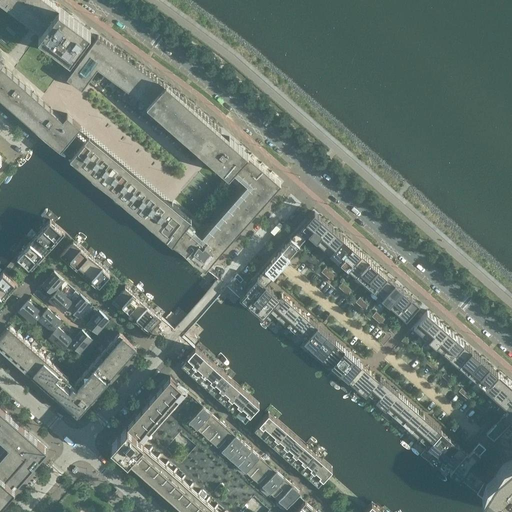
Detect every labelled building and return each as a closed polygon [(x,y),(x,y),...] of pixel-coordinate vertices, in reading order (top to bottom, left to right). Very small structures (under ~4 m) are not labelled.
[(0,0),(7,0),(6,2),(10,5),(12,2),(19,8),(17,10),(21,13),(23,11),(30,16),(28,19),(32,22),(34,19),(41,24),(39,27),(42,29),(41,31),(42,31),(59,7),(49,0),(0,0),(0,63),(2,60),(1,61),(0,59),(0,0)] [(53,39),(71,15),(59,7),(42,31),(53,39)] [(61,46),(79,22),(71,15),(53,39),(61,46)] [(73,54),(91,30),(79,22),(61,46),(73,54)] [(97,67),(112,46),(97,35),(66,77),(82,89),(98,67),(97,67)] [(104,72),(120,51),(112,46),(97,67),(98,67),(104,72)] [(112,77),(127,56),(120,51),(104,72),(112,77)] [(119,83),(134,62),(127,56),(112,77),(119,83)] [(25,85),(0,63),(3,61),(2,60),(0,63),(0,95),(9,104),(25,85)] [(126,88),(141,67),(134,62),(119,83),(126,88)] [(133,93),(149,72),(141,67),(126,88),(133,93)] [(141,99),(156,78),(149,72),(133,93),(141,99)] [(148,104),(163,83),(156,78),(141,99),(148,104)] [(155,109),(171,88),(163,83),(148,104),(155,109)] [(63,118),(50,107),(25,85),(9,104),(44,134),(60,148),(71,136),(80,125),(67,113),(63,118)] [(168,107),(178,94),(171,88),(155,109),(161,113),(166,106),(168,107)] [(170,120),(185,99),(178,94),(168,107),(170,108),(164,116),(170,120)] [(176,125),(193,105),(185,99),(170,120),(176,125)] [(183,131),(200,111),(193,105),(176,125),(183,131)] [(164,116),(170,108),(168,107),(166,106),(161,113),(164,116)] [(190,137),(207,117),(200,111),(183,131),(190,137)] [(197,142),(214,123),(207,117),(190,137),(197,142)] [(204,149),(221,129),(214,123),(197,142),(204,149)] [(248,153),(221,129),(204,149),(211,155),(231,172),(248,153)] [(172,241),(188,221),(109,155),(86,137),(70,156),(92,174),(153,225),(172,241)] [(0,167),(14,151),(0,139),(0,167)] [(202,240),(185,225),(188,222),(188,221),(172,241),(205,268),(281,182),(248,153),(231,172),(232,172),(235,168),(252,183),(202,240)] [(309,233),(322,218),(314,211),(301,226),(309,233)] [(316,240),(329,224),(322,218),(309,233),(309,234),(316,240)] [(50,219),(43,227),(58,240),(65,233),(50,219)] [(323,246),(336,231),(329,225),(329,224),(316,240),(323,246)] [(300,245),(309,234),(309,233),(301,226),(291,237),(300,245)] [(58,240),(43,227),(37,234),(52,247),(58,240)] [(330,252),(344,237),(337,231),(336,231),(323,246),(330,252)] [(52,247),(37,234),(30,241),(45,254),(52,247)] [(296,249),(299,245),(300,245),(291,237),(274,258),(257,276),(265,283),(266,284),(282,265),(292,254),(296,249)] [(339,260),(352,245),(344,237),(330,252),(339,260)] [(67,262),(81,247),(73,240),(60,255),(67,262)] [(45,254),(30,241),(24,248),(38,262),(45,254)] [(347,268),(361,252),(352,245),(339,260),(347,268)] [(75,268),(88,253),(81,247),(67,262),(75,268)] [(38,262),(24,248),(17,255),(32,269),(38,262)] [(356,275),(369,260),(361,252),(347,268),(356,275)] [(82,274),(95,259),(88,253),(75,268),(82,274)] [(89,281),(102,265),(95,259),(82,274),(89,281)] [(364,283),(378,267),(369,260),(356,275),(364,283)] [(97,287),(106,276),(110,272),(102,265),(89,281),(97,287)] [(373,290),(387,275),(378,267),(364,283),(373,290)] [(52,292),(63,279),(54,270),(43,283),(52,292)] [(18,284),(9,276),(3,271),(0,274),(0,281),(11,292),(18,284)] [(381,297),(395,282),(387,275),(373,290),(381,297)] [(247,304),(265,283),(257,276),(239,297),(247,304)] [(11,292),(0,281),(0,294),(5,299),(11,292)] [(389,304),(403,289),(395,282),(381,297),(378,300),(387,308),(390,305),(389,304)] [(255,310),(272,290),(266,284),(265,283),(247,304),(255,310)] [(119,307),(132,292),(125,285),(112,300),(119,307)] [(71,300),(58,289),(50,298),(63,310),(71,300)] [(397,311),(411,296),(403,289),(389,304),(390,305),(397,311)] [(269,309),(280,296),(279,295),(272,290),(255,310),(263,316),(269,309)] [(126,313),(139,298),(132,292),(119,307),(126,313)] [(277,317),(291,301),(281,293),(279,295),(280,296),(269,309),(277,317)] [(78,315),(88,303),(90,302),(80,294),(69,306),(78,315)] [(406,319),(420,304),(411,296),(397,311),(406,319)] [(134,320),(147,304),(139,298),(126,313),(134,320)] [(41,311),(28,300),(19,310),(33,321),(41,311)] [(286,325),(300,309),(291,301),(277,317),(286,325)] [(141,326),(154,311),(147,304),(134,320),(141,326)] [(60,319),(47,308),(39,317),(52,329),(60,319)] [(295,332),(309,317),(300,309),(286,325),(295,332)] [(97,331),(108,318),(99,310),(87,323),(97,331)] [(423,314),(410,329),(411,329),(418,336),(435,317),(428,311),(427,310),(423,314)] [(148,332),(161,318),(161,317),(154,311),(141,326),(148,332)] [(304,340),(318,325),(309,317),(295,332),(304,340)] [(435,317),(418,336),(425,342),(442,323),(435,317)] [(442,323),(425,342),(433,348),(436,345),(449,330),(442,323)] [(77,414),(136,346),(130,341),(128,339),(119,331),(74,383),(68,377),(68,376),(10,325),(0,335),(0,346),(75,412),(77,414)] [(313,348),(327,333),(318,325),(304,340),(313,348)] [(71,338),(58,326),(50,336),(62,347),(71,338)] [(80,350),(91,338),(82,329),(71,342),(80,350)] [(449,330),(436,345),(443,351),(456,336),(449,330)] [(322,356),(336,341),(327,333),(313,348),(322,356)] [(443,351),(440,354),(447,361),(450,358),(463,342),(456,336),(443,351)] [(331,364),(344,348),(336,341),(322,356),(331,364)] [(463,342),(450,358),(459,365),(472,350),(463,342)] [(190,372),(205,355),(195,347),(181,363),(190,372)] [(339,371),(353,356),(344,348),(331,364),(339,371)] [(472,350),(459,365),(467,373),(481,357),(472,350)] [(199,379),(214,363),(205,355),(190,372),(199,379)] [(348,379),(361,363),(353,356),(339,371),(348,379)] [(481,357),(467,373),(476,380),(489,365),(481,357)] [(208,387),(223,371),(214,363),(199,379),(208,387)] [(370,371),(361,363),(348,379),(357,386),(370,371)] [(489,365),(476,380),(484,388),(498,372),(489,365)] [(217,395),(232,379),(223,371),(208,387),(217,395)] [(367,392),(379,379),(378,378),(370,371),(357,386),(366,394),(367,393),(367,392)] [(498,372),(484,388),(492,395),(506,379),(498,372)] [(143,439),(169,409),(186,390),(170,376),(110,443),(127,458),(142,442),(144,440),(143,439)] [(376,400),(389,385),(380,377),(378,378),(379,379),(367,392),(367,393),(376,400)] [(226,403),(241,387),(232,379),(217,395),(226,403)] [(492,395),(489,398),(498,405),(511,388),(511,384),(506,380),(506,379),(492,395)] [(385,408),(398,393),(389,385),(376,400),(385,408)] [(235,411),(250,395),(241,387),(226,403),(235,411)] [(511,388),(498,405),(505,412),(508,408),(509,409),(511,405),(511,388)] [(394,416),(407,400),(398,393),(385,408),(394,416)] [(245,419),(259,403),(250,395),(235,411),(245,419)] [(402,423),(416,408),(407,400),(394,416),(402,423)] [(197,428),(211,412),(202,404),(188,420),(197,428)] [(495,423),(486,434),(487,434),(490,437),(493,440),(494,440),(497,437),(511,421),(511,405),(509,409),(508,408),(505,412),(498,420),(495,423)] [(0,501),(4,497),(47,447),(0,406),(0,501)] [(411,431),(424,415),(416,408),(402,423),(411,431)] [(263,436),(278,419),(268,411),(254,427),(263,436)] [(205,435),(219,419),(211,412),(197,428),(205,435)] [(419,438),(433,423),(424,415),(411,431),(419,438)] [(213,442),(227,426),(219,419),(205,435),(213,442)] [(272,444),(287,427),(278,419),(263,436),(272,444)] [(428,446),(441,431),(433,423),(419,438),(428,446)] [(221,449),(235,433),(227,426),(213,442),(221,449)] [(281,452),(296,435),(287,427),(272,444),(281,452)] [(436,453),(450,438),(441,431),(428,446),(436,453)] [(229,456),(244,440),(235,433),(221,449),(229,456)] [(290,459),(305,443),(296,435),(281,452),(290,459)] [(445,461),(458,446),(450,438),(436,453),(445,461)] [(237,464),(252,447),(244,440),(229,456),(237,464)] [(198,492),(174,471),(142,442),(127,458),(184,508),(198,492)] [(483,451),(486,448),(479,442),(476,445),(483,451)] [(300,467),(314,451),(305,443),(290,459),(300,467)] [(481,454),(483,451),(476,445),(474,448),(481,454)] [(453,468),(467,453),(458,446),(445,461),(453,468)] [(245,471),(260,454),(252,447),(237,464),(245,471)] [(471,463),(481,454),(474,448),(468,454),(467,453),(453,468),(450,472),(460,480),(471,463)] [(309,475),(323,459),(314,451),(300,467),(309,475)] [(254,478),(268,462),(260,454),(245,471),(254,478)] [(318,484),(332,467),(323,459),(309,475),(318,484)] [(507,511),(511,508),(511,460),(496,474),(482,497),(499,511),(507,511)] [(262,485),(276,469),(268,462),(254,478),(262,485)] [(270,492),(284,476),(276,469),(262,485),(270,492)] [(278,499),(292,483),(284,476),(270,492),(278,499)] [(287,507),(298,494),(301,491),(292,483),(278,499),(287,507)] [(221,511),(198,492),(184,508),(188,511),(221,511)] [(310,511),(314,508),(305,500),(293,511),(310,511)] [(379,511),(381,510),(372,502),(362,511),(379,511)]
